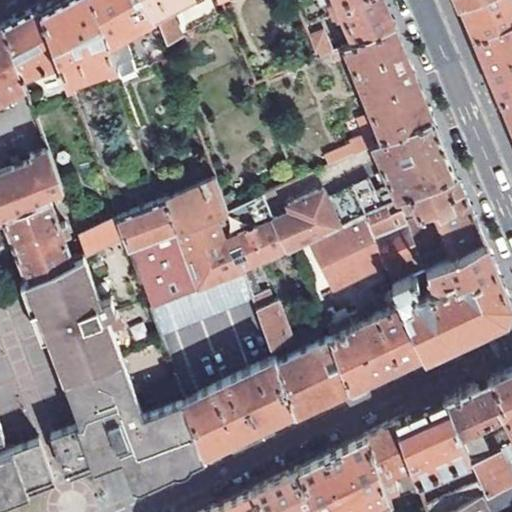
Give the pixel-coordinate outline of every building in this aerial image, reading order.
[(44,0),(39,3),(60,56),(66,77),(76,73),(76,70),(108,58),(109,62),(120,58),(124,71),(135,70),(130,41),(120,30),(156,11),(149,0),(44,0)] [(149,0),(156,11),(175,0),(149,0)] [(327,0),(334,16),(345,11),(356,38),(395,21),(386,0),(327,0)] [(511,0),(458,0),(462,7),(474,35),(511,19),(511,0)] [(29,8),(3,22),(21,71),(60,56),(39,3),(29,8)] [(172,11),(158,18),(167,39),(183,32),(172,11)] [(497,90),(500,98),(511,93),(511,19),(474,35),(497,90)] [(414,67),(395,21),(356,38),(331,48),(330,48),(334,57),(339,55),(348,51),(353,62),(373,109),(379,124),(368,129),(351,137),(352,139),(317,155),(321,164),(374,141),(433,113),(414,67)] [(0,23),(0,96),(26,83),(21,71),(3,22),(0,23)] [(322,28),(309,33),(318,53),(330,48),(331,48),(322,28)] [(348,51),(339,55),(343,66),(353,62),(348,51)] [(511,127),(511,93),(500,98),(504,107),(511,127)] [(379,124),(373,109),(362,114),(368,129),(379,124)] [(179,228),(175,230),(198,287),(245,269),(297,244),(365,211),(456,168),(437,122),(433,113),(374,141),(394,188),(378,195),(369,175),(330,195),(325,186),(289,202),(291,208),(275,214),(265,188),(229,205),(179,228)] [(29,153),(0,165),(0,216),(4,214),(49,195),(65,188),(48,141),(27,149),(29,153)] [(386,261),(394,280),(486,239),(477,218),(460,178),(456,168),(365,211),(386,261)] [(217,173),(166,195),(179,228),(229,205),(217,173)] [(49,195),(4,214),(28,274),(74,253),(65,231),(69,229),(66,219),(60,221),(49,195)] [(166,195),(117,211),(123,230),(151,305),(198,287),(175,230),(179,228),(166,195)] [(112,197),(74,214),(87,247),(123,230),(117,211),(112,197)] [(316,293),(386,261),(365,211),(297,244),(316,293)] [(486,239),(394,280),(397,287),(423,351),(445,341),(465,331),(504,314),(507,305),(510,297),(499,271),(490,248),(486,239)] [(28,274),(27,274),(47,332),(54,330),(56,337),(59,343),(52,346),(65,383),(133,359),(112,308),(122,304),(116,290),(107,294),(87,247),(74,253),(28,274)] [(198,287),(151,305),(161,331),(254,296),(252,291),(245,269),(198,287)] [(27,274),(19,278),(39,335),(47,332),(27,274)] [(267,285),(252,291),(254,296),(272,348),(293,338),(278,297),(273,300),(267,285)] [(423,351),(397,287),(386,292),(392,304),(330,333),(349,385),(367,376),(383,369),(413,355),(423,351)] [(54,330),(47,332),(52,346),(59,343),(56,337),(54,330)] [(330,333),(276,358),(294,411),(311,402),(332,392),(349,385),(330,333)] [(275,355),(184,395),(206,452),(248,432),(294,411),(276,358),(275,355)] [(147,480),(173,467),(179,465),(177,461),(176,459),(192,451),(195,457),(206,452),(184,395),(153,408),(133,359),(65,383),(78,419),(49,432),(67,474),(120,453),(127,471),(138,476),(147,480)] [(511,363),(494,372),(509,404),(504,406),(511,423),(511,439),(488,451),(478,430),(464,436),(486,490),(511,477),(511,363)] [(454,391),(446,395),(461,429),(504,406),(509,404),(494,372),(493,373),(481,378),(454,391)] [(406,414),(397,418),(417,476),(453,459),(464,485),(427,503),(430,511),(443,511),(483,492),(486,490),(464,436),(461,429),(446,395),(406,414)] [(373,429),(365,433),(382,478),(389,476),(393,488),(399,486),(392,469),(397,468),(404,486),(419,480),(417,476),(397,418),(373,429)] [(0,501),(54,480),(37,437),(0,451),(0,434),(3,434),(0,426),(0,501)] [(326,451),(298,464),(317,511),(392,511),(387,495),(382,478),(365,433),(348,441),(326,451)] [(177,461),(179,465),(195,457),(192,451),(176,459),(177,461)] [(291,467),(252,485),(261,511),(317,511),(298,464),(291,467)] [(138,476),(127,471),(131,479),(140,483),(147,480),(138,476)] [(261,511),(252,485),(236,493),(204,507),(193,511),(261,511)] [(387,495),(392,511),(394,511),(410,507),(401,490),(387,495)] [(492,511),(483,492),(443,511),(492,511)]
